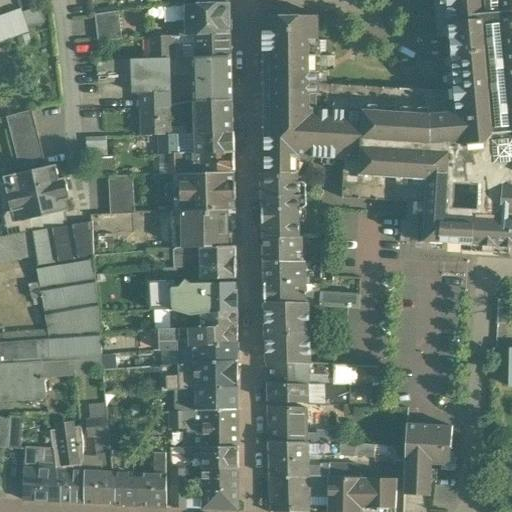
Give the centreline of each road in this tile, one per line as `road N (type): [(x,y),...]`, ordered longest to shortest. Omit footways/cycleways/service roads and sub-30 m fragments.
road 1 (residential): [(251,511),(249,0)]
road 2 (residential): [(511,267),(487,265),(472,511)]
road 3 (residential): [(60,0),(86,197)]
